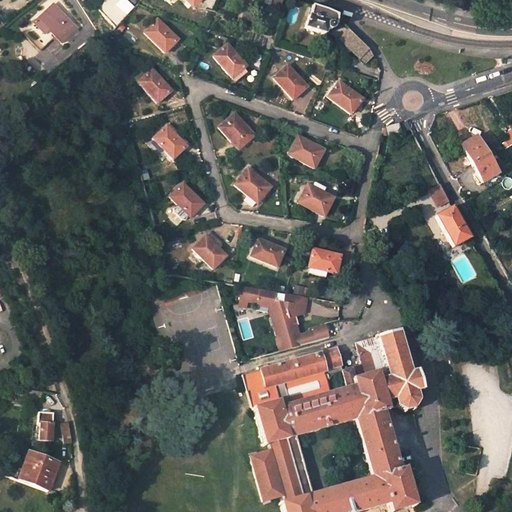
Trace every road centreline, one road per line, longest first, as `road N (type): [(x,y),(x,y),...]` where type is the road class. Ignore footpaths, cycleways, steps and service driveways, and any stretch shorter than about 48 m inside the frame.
road 1 (unclassified): [(370,149),(353,231),(230,215),(217,202),(192,103),(193,91),(203,88)]
road 2 (unclassified): [(511,294),(419,131),(412,100)]
road 3 (unclassified): [(203,88),(370,149)]
road 4 (secondary): [(511,37),(428,24),(362,0)]
